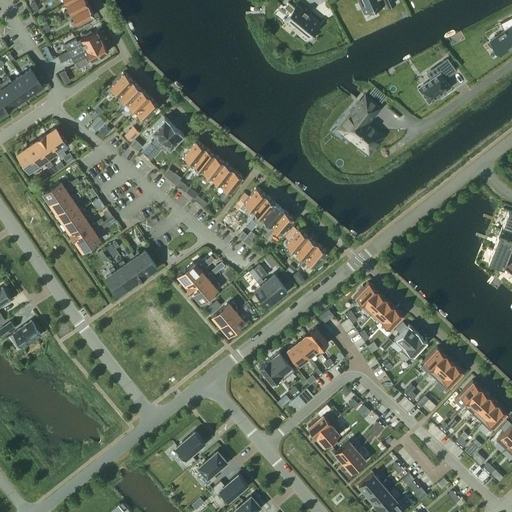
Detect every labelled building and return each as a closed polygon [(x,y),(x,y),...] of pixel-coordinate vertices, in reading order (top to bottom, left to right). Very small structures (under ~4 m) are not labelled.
[(72,13),(88,4),(86,0),(71,0),(66,3),(69,9),(65,11),(67,15),(72,13)] [(359,0),(365,12),(383,4),(385,7),(395,2),(393,0),(359,0)] [(321,24),(298,5),(295,8),(289,3),(285,8),(292,13),(286,20),(300,32),(303,28),(312,35),(321,24)] [(72,13),(77,23),(94,15),(88,4),(72,13)] [(504,29),(490,39),(501,54),(511,45),(511,15),(500,22),(504,29)] [(68,50),(71,56),(82,51),(103,40),(97,30),(92,32),(91,29),(84,33),(85,36),(80,38),(77,40),(75,37),(64,43),(68,50)] [(108,51),(103,40),(82,51),(71,56),(74,63),(85,57),(88,61),(91,59),(96,57),(97,60),(105,56),(103,53),(108,51)] [(44,53),(47,58),(52,56),(49,50),(44,53)] [(439,71),(417,86),(428,102),(451,86),(443,76),(447,73),(448,74),(455,69),(447,57),(439,62),(444,68),(440,71),(439,71)] [(21,74),(33,91),(42,85),(30,68),(21,74)] [(65,70),(60,72),(65,82),(70,80),(65,70)] [(110,86),(106,90),(110,93),(114,89),(119,94),(133,79),(124,71),(110,85),(110,86)] [(12,81),(23,98),(33,91),(21,74),(12,81)] [(0,86),(1,88),(13,105),(23,98),(12,81),(9,77),(8,78),(0,83),(0,86)] [(119,94),(127,102),(141,87),(133,79),(119,94)] [(133,114),(136,110),(150,96),(141,87),(127,102),(133,107),(129,110),(133,114)] [(0,88),(0,106),(3,111),(13,105),(1,88),(0,88)] [(367,122),(379,107),(365,95),(351,113),(339,128),(342,130),(362,146),(361,148),(369,155),(375,148),(373,147),(383,135),(367,122)] [(150,96),(136,110),(141,115),(136,121),(140,124),(145,119),(159,104),(150,96)] [(99,105),(90,114),(94,119),(104,110),(99,105)] [(105,122),(99,115),(90,124),(96,131),(105,122)] [(146,155),(155,145),(174,125),(165,116),(155,126),(151,130),(157,136),(152,141),(151,140),(141,150),(146,155)] [(139,131),(133,125),(124,135),(130,141),(139,131)] [(164,143),(170,149),(184,134),(174,125),(155,145),(146,155),(150,159),(160,149),(159,148),(164,143)] [(62,156),(66,153),(62,147),(67,143),(56,127),(46,133),(60,154),(62,156)] [(56,156),(60,154),(46,133),(37,140),(48,156),(54,152),(56,156)] [(134,142),(141,148),(144,145),(137,138),(134,142)] [(193,162),(205,146),(196,139),(183,154),(193,162)] [(38,163),(44,159),(47,163),(51,160),(48,156),(37,140),(27,146),(38,163)] [(38,163),(27,146),(17,153),(28,170),(35,166),(36,167),(40,165),(38,163)] [(215,154),(205,146),(193,162),(198,166),(195,170),(200,173),(202,169),(215,154)] [(74,158),(70,152),(63,157),(67,163),(74,158)] [(207,182),(212,176),(224,161),(215,154),(202,169),(208,174),(204,179),(207,182)] [(59,169),(65,165),(62,161),(56,165),(59,169)] [(217,188),(221,184),(233,168),(224,161),(212,176),(217,181),(214,185),(217,188)] [(78,164),(66,169),(69,177),(81,172),(78,164)] [(231,191),(243,175),(233,168),(221,184),(226,188),(219,197),(223,200),(230,191),(231,191)] [(41,180),(47,176),(42,169),(36,173),(41,180)] [(166,175),(176,183),(181,177),(170,169),(166,175)] [(77,176),(69,182),(72,186),(80,181),(77,176)] [(66,190),(72,186),(69,182),(64,186),(60,180),(43,191),(50,201),(66,190)] [(256,186),(244,201),(253,209),(265,194),(256,186)] [(93,196),(97,193),(93,187),(88,190),(93,196)] [(187,192),(195,198),(198,193),(191,187),(187,192)] [(70,196),(66,190),(50,201),(57,211),(73,200),(77,197),(74,193),(70,196)] [(258,222),(262,217),(275,202),(265,194),(253,209),(258,214),(254,219),(258,222)] [(57,211),(63,221),(80,209),(83,207),(81,203),(77,205),(73,200),(57,211)] [(263,227),(266,230),(284,209),(275,202),(262,217),(268,222),(263,227)] [(63,221),(70,230),(86,219),(90,216),(88,213),(84,215),(80,209),(63,221)] [(275,228),(281,233),(293,217),(284,209),(266,230),(263,234),(267,237),(275,228)] [(511,210),(509,209),(502,229),(511,232),(511,210)] [(227,214),(221,221),(234,232),(240,225),(227,214)] [(113,215),(106,219),(110,224),(116,219),(113,215)] [(90,225),(86,219),(70,230),(76,240),(93,229),(99,225),(96,221),(90,225)] [(82,248),(83,250),(85,248),(99,238),(95,232),(101,228),(99,225),(93,229),(76,240),(82,248)] [(295,250),(296,248),(308,235),(298,226),(286,242),(291,247),(287,252),(291,255),(295,250)] [(248,234),(241,228),(237,233),(244,238),(248,234)] [(511,232),(502,229),(494,248),(508,254),(511,243),(511,232)] [(247,235),(243,239),(250,245),(254,240),(247,235)] [(308,235),(296,248),(295,250),(304,257),(317,242),(308,235)] [(317,242),(304,257),(300,263),(304,266),(308,261),(314,265),(327,250),(317,242)] [(260,246),(257,250),(262,254),(265,249),(260,246)] [(494,248),(490,260),(504,266),(511,271),(511,259),(507,256),(508,254),(494,248)] [(134,254),(147,273),(156,266),(145,249),(139,254),(138,252),(134,254)] [(126,263),(137,279),(147,273),(134,254),(131,250),(127,253),(131,259),(126,263)] [(215,258),(212,254),(205,260),(209,263),(215,258)] [(137,279),(126,263),(123,259),(119,262),(121,266),(116,269),(127,286),(137,279)] [(225,265),(222,260),(216,265),(220,269),(225,265)] [(178,274),(186,283),(201,270),(206,265),(203,261),(198,266),(193,261),(178,274)] [(260,264),(254,268),(261,276),(261,277),(267,273),(260,264)] [(106,276),(118,293),(127,286),(116,269),(113,266),(109,268),(112,272),(106,276)] [(261,276),(253,267),(249,270),(257,280),(260,284),(254,289),(267,305),(277,297),(263,279),(261,276)] [(225,272),(230,278),(234,274),(230,268),(225,272)] [(206,275),(201,270),(186,283),(193,292),(214,274),(211,271),(206,275)] [(277,297),(286,289),(274,273),(268,278),(266,277),(263,279),(277,297)] [(217,277),(214,274),(193,292),(201,301),(216,288),(211,282),(217,277)] [(359,290),(353,296),(362,305),(377,289),(368,280),(364,285),(363,284),(358,289),(359,290)] [(0,306),(12,299),(2,285),(0,285),(0,306)] [(377,289),(362,305),(371,313),(386,297),(377,289)] [(386,297),(371,313),(373,312),(381,320),(395,305),(386,297)] [(213,314),(221,324),(238,309),(235,306),(233,307),(228,301),(213,314)] [(395,305),(381,320),(390,328),(404,313),(395,305)] [(240,307),(238,309),(221,324),(229,333),(244,320),(239,314),(243,310),(240,307)] [(351,308),(346,312),(349,317),(354,313),(351,308)] [(322,312),(318,315),(323,321),(327,318),(322,312)] [(354,313),(349,317),(353,322),(358,318),(354,313)] [(23,346),(41,333),(31,319),(13,332),(9,335),(14,342),(18,339),(23,346)] [(396,328),(400,332),(407,324),(403,320),(396,328)] [(0,327),(0,332),(2,336),(15,327),(10,321),(0,327)] [(400,332),(394,339),(402,347),(401,349),(418,331),(409,323),(407,324),(400,332)] [(316,325),(306,332),(320,350),(319,348),(328,340),(316,325)] [(418,331),(401,349),(411,358),(427,340),(418,331)] [(306,332),(297,340),(310,357),(320,350),(306,332)] [(388,337),(381,345),(386,350),(393,341),(388,337)] [(297,340),(287,348),(299,363),(309,356),(310,358),(310,357),(297,340)] [(437,345),(422,361),(431,369),(429,371),(446,353),(437,345)] [(279,350),(269,358),(284,377),(294,369),(279,350)] [(446,353),(429,371),(438,380),(455,362),(446,353)] [(269,358),(259,366),(271,381),(281,374),(284,378),(284,377),(269,358)] [(455,362),(438,380),(447,388),(464,370),(455,362)] [(472,378),(457,394),(466,403),(464,404),(481,387),(472,378)] [(412,390),(408,386),(404,390),(408,394),(412,390)] [(481,387),(464,404),(473,413),(490,395),(481,387)] [(412,390),(408,394),(412,398),(417,394),(412,390)] [(290,398),(286,393),(278,400),(282,405),(290,398)] [(490,395),(473,413),(482,421),(499,403),(490,395)] [(499,403),(482,421),(491,429),(507,411),(499,403)] [(335,419),(326,409),(308,425),(316,435),(335,419)] [(343,428),(335,419),(316,435),(324,444),(343,428)] [(373,432),(377,428),(381,423),(377,419),(369,428),(373,432)] [(506,447),(511,440),(511,421),(496,439),(506,447)] [(185,466),(195,458),(191,453),(204,441),(195,430),(176,446),(182,453),(178,457),(185,466)] [(295,444),(304,458),(314,451),(305,437),(295,444)] [(343,461),(358,448),(349,439),(334,452),(343,461)] [(471,441),(465,449),(471,454),(477,447),(471,441)] [(358,448),(343,461),(351,471),(366,458),(358,448)] [(207,485),(216,477),(212,472),(226,460),(217,450),(198,466),(204,472),(200,476),(207,485)] [(307,461),(314,471),(324,464),(317,454),(307,461)] [(367,494),(382,481),(373,471),(358,484),(367,494)] [(246,484),(237,474),(224,485),(220,481),(210,488),(215,493),(219,490),(227,500),(246,484)] [(382,481),(367,494),(374,503),(389,490),(382,481)] [(389,490),(374,503),(381,511),(396,498),(389,490)] [(200,494),(192,502),(197,507),(205,500),(200,494)] [(251,511),(260,505),(251,495),(232,511),(251,511)] [(401,495),(382,511),(399,511),(408,505),(401,495)]
